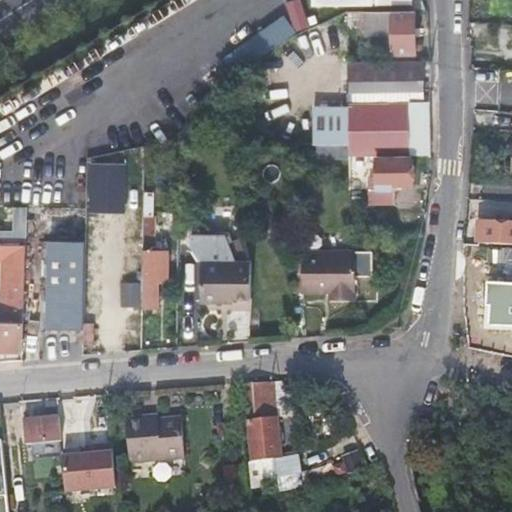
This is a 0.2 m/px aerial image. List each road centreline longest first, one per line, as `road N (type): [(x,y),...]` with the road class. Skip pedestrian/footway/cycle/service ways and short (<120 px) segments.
road 1 (residential): [(0,389),(418,353)]
road 2 (residential): [(418,353),(450,152),(445,0)]
road 3 (residential): [(408,511),(386,411),(418,353)]
